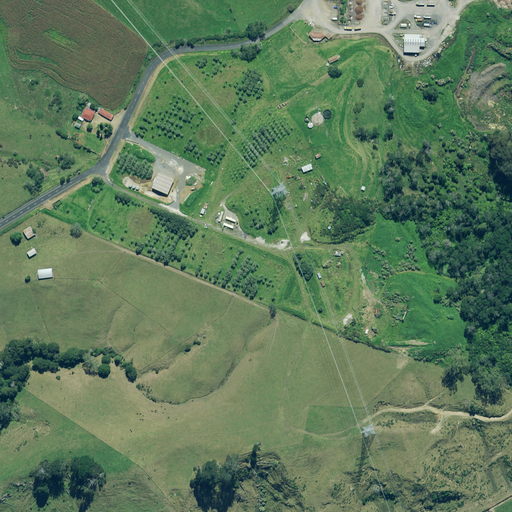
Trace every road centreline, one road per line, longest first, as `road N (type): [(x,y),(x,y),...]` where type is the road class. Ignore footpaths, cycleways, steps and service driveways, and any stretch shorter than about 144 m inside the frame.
road 1 (unclassified): [(96,167),(158,58),(254,40),(306,0)]
road 2 (unclassified): [(96,167),(117,187),(286,255),(312,313)]
road 3 (unknown): [(205,224),(223,196),(271,163),(299,210),(292,246)]
